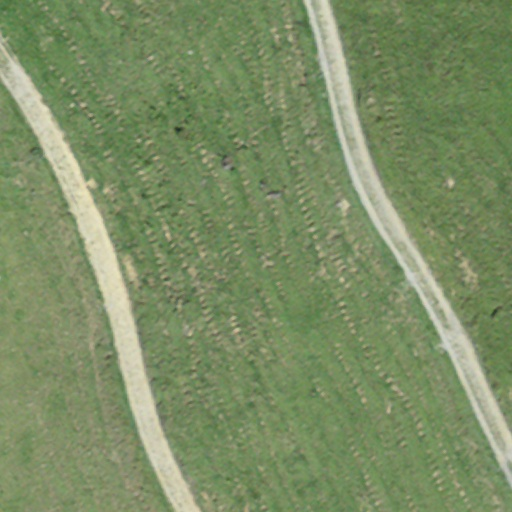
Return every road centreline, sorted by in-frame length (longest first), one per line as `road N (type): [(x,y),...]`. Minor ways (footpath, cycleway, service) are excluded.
road 1 (track): [(197,511),(43,106),(0,49)]
road 2 (track): [(316,0),(360,175),(511,460)]
